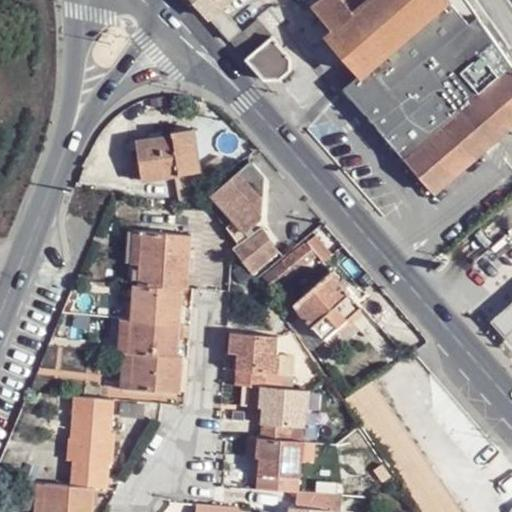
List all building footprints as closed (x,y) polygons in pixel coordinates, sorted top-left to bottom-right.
[(193,0),(209,17),(221,6),(228,0),(193,0)] [(319,0),(312,7),(333,32),(329,36),(363,72),(450,2),(448,0),(319,0)] [(399,167),(424,203),(511,126),(511,67),(465,0),(448,0),(450,2),(363,72),(344,88),(399,167)] [(221,6),(209,17),(230,43),(242,31),(221,6)] [(242,31),(230,43),(246,61),(273,38),(257,18),(242,31)] [(246,61),(263,81),(273,81),(278,81),(281,78),(290,71),(291,61),(273,38),(246,61)] [(179,193),(197,186),(204,184),(194,130),(172,133),(173,136),(136,143),(143,181),(176,175),(179,193)] [(213,197),(248,235),(261,222),(286,201),(250,163),(213,197)] [(193,197),(198,194),(197,186),(179,193),(180,202),(186,203),(193,197)] [(85,272),(104,194),(74,187),(55,265),(85,272)] [(202,207),(236,249),(250,237),(248,235),(213,197),(202,207)] [(340,241),(326,225),(293,254),(295,256),(305,268),(307,270),(340,241)] [(127,262),(139,263),(141,230),(129,230),(127,262)] [(137,283),(180,286),(183,286),(187,234),(141,230),(139,263),(137,283)] [(236,249),(255,273),(273,258),(270,253),(274,250),(261,234),(257,238),(253,234),(250,237),(236,249)] [(277,293),(305,268),(295,256),(267,281),(277,293)] [(325,338),(352,317),(364,307),(333,272),(296,303),(325,338)] [(178,318),(180,286),(137,283),(132,283),(131,314),(178,318)] [(511,300),(494,317),(511,337),(511,300)] [(325,338),(296,303),(286,312),(316,345),(325,338)] [(128,350),(131,314),(119,312),(115,349),(122,349),(128,350)] [(175,354),(178,318),(131,314),(128,350),(133,350),(175,354)] [(360,327),(352,317),(325,338),(333,347),(360,327)] [(235,352),(237,333),(229,332),(227,351),(235,352)] [(275,335),(237,333),(235,352),(238,352),(235,382),(249,384),(260,384),(268,385),(268,370),(276,370),(278,352),(273,352),(275,335)] [(128,350),(122,349),(119,387),(130,388),(133,350),(128,350)] [(181,354),(175,354),(133,350),(130,388),(178,391),(181,354)] [(461,511),(372,382),(346,401),(421,511),(461,511)] [(260,384),(249,384),(248,406),(258,407),(260,384)] [(304,388),(268,385),(260,384),(258,407),(261,408),(258,436),(292,438),(293,426),(305,426),(305,410),(300,410),(304,388)] [(311,389),(304,388),(300,410),(305,410),(309,410),(311,389)] [(111,427),(115,428),(117,399),(75,394),(72,437),(68,437),(66,458),(74,459),(72,485),(98,487),(110,488),(111,463),(116,463),(118,439),(110,437),(111,427)] [(119,427),(115,428),(111,427),(110,437),(118,439),(119,427)] [(255,457),(257,436),(247,435),(244,457),(255,457)] [(294,439),(292,438),(258,436),(257,436),(255,457),(257,458),(255,486),(288,489),(288,476),(298,477),(299,459),(292,459),(294,439)] [(292,459),(299,459),(301,460),(302,440),(294,439),(292,459)] [(43,511),(45,483),(36,482),(34,511),(43,511)] [(96,511),(98,487),(72,485),(45,483),(43,511),(96,511)] [(333,511),(334,509),(342,510),(343,494),(296,489),(294,506),(288,505),(287,511),(333,511)] [(233,511),(235,504),(197,502),(196,511),(233,511)]
